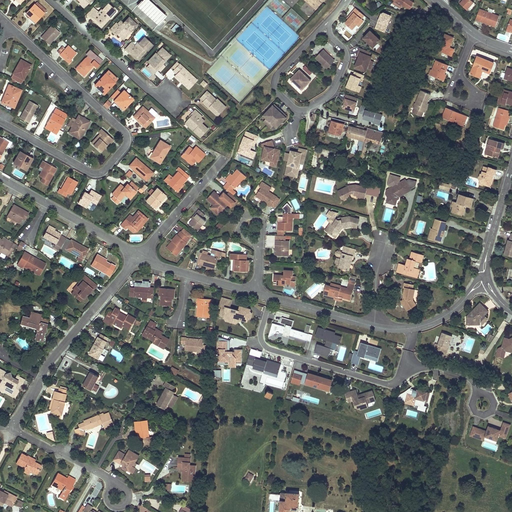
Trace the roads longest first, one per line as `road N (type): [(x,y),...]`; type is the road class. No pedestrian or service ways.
road 1 (residential): [(4,26),(127,140),(94,173),(0,121)]
road 2 (residential): [(4,425),(139,256)]
road 3 (residential): [(270,297),(260,331),(269,349),(387,384),(409,371)]
road 4 (residential): [(49,0),(172,110)]
road 5 (residential): [(0,177),(139,256)]
road 6 (residential): [(139,256),(225,157)]
road 7 (residential): [(4,425),(113,486)]
